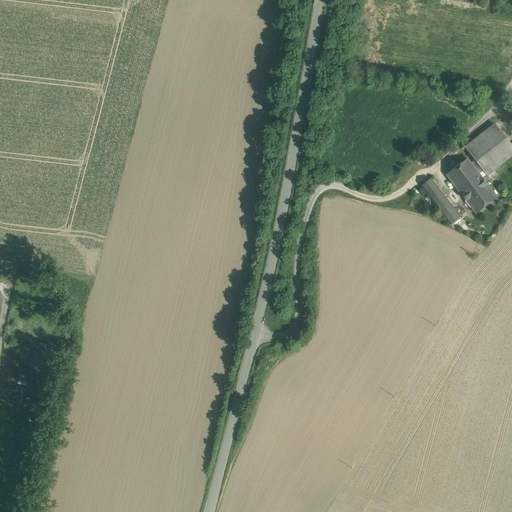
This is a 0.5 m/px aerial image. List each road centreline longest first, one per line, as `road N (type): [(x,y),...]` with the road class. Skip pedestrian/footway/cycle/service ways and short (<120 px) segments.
road 1 (unclassified): [(254,335),(279,336),(296,325),(298,228),(314,190),(330,184),(369,200),(394,198),(492,122),(511,84)]
road 2 (unclassified): [(317,0),(254,335)]
road 3 (unclassified): [(254,335),(208,511)]
